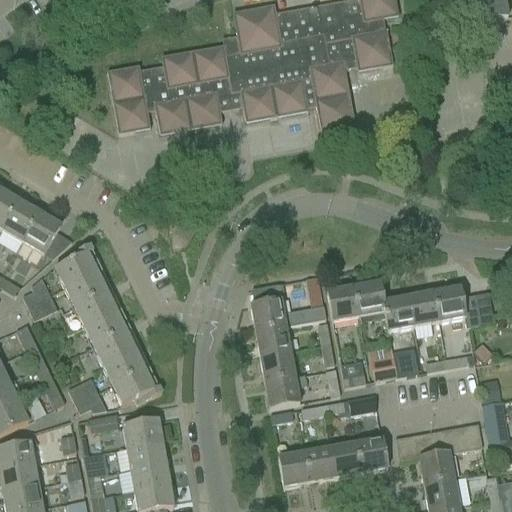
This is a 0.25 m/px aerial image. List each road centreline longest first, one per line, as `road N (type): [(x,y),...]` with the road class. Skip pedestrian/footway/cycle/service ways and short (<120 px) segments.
road 1 (residential): [(220,511),(203,394),(208,332),(244,246),(271,219),(325,208),(449,246),(511,251)]
road 2 (residential): [(401,511),(384,428),(465,414)]
